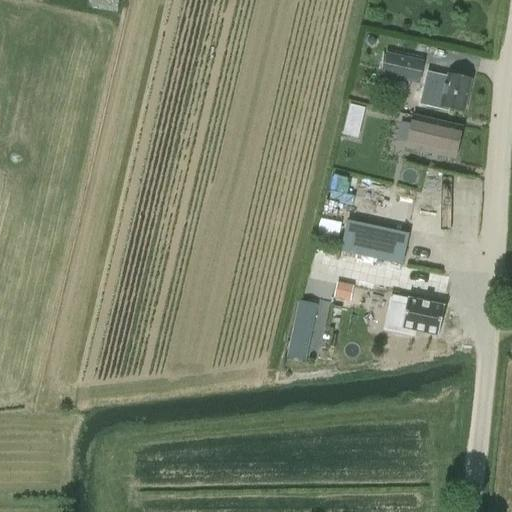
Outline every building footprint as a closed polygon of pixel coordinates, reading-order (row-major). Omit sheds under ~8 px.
[(387,55),(382,75),(409,81),(410,76),(419,79),(423,64),(387,55)] [(414,93),(413,101),(420,103),(440,108),(463,113),(471,81),(451,76),(448,76),(445,86),(425,82),(422,95),(414,93)] [(350,106),(347,116),(362,120),(364,109),(350,106)] [(414,117),(407,149),(454,161),(462,128),(414,117)] [(449,181),(448,238),(479,239),(480,182),(449,181)] [(341,241),(344,221),(321,218),(319,239),(341,241)] [(346,225),(340,252),(401,265),(407,238),(346,225)] [(352,288),(337,285),(334,297),(349,301),(352,288)] [(438,337),(444,307),(407,299),(406,305),(390,302),(384,331),(413,338),(415,332),(438,337)] [(299,302),(288,357),(306,361),(317,306),(299,302)]
